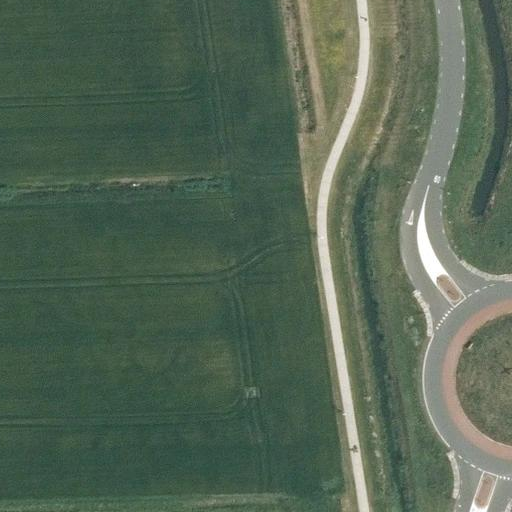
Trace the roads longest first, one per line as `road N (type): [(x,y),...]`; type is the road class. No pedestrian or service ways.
road 1 (unclassified): [(461,308),(425,264),(417,213),(450,81),(444,0)]
road 2 (secondary): [(461,308),(439,335),(429,368),(432,403),(446,434),(493,467)]
